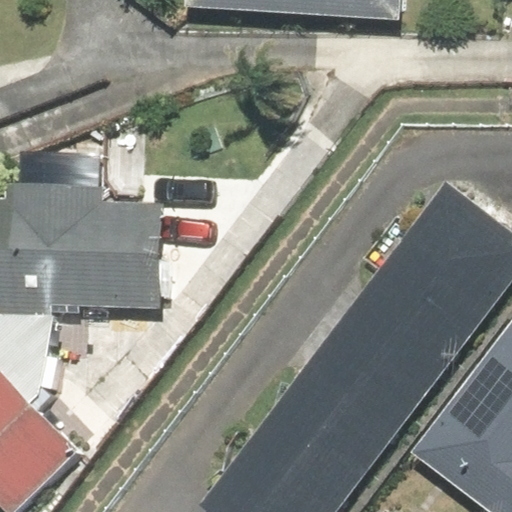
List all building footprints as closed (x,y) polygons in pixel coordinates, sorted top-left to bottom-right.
[(226,0),(406,12),(406,0),(226,0)] [(511,224),(454,184),(222,511),(358,511),(511,294),(511,224)] [(0,307),(172,313),(175,208),(114,206),(114,188),(19,185),(19,201),(0,200),(0,307)] [(0,497),(13,511),(35,511),(98,453),(48,401),(68,325),(10,317),(5,354),(0,358),(0,497)] [(511,511),(511,348),(427,459),(496,511),(511,511)]
